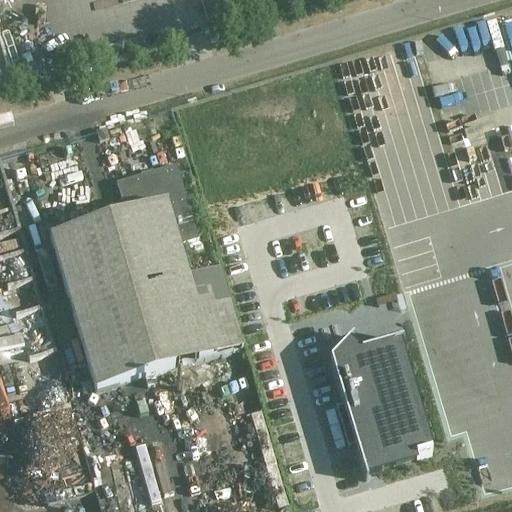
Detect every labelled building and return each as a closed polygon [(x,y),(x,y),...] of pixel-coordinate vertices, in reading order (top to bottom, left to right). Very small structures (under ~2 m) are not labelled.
[(406,100),(424,99),(423,77),(404,78),(406,100)] [(129,145),(143,140),(135,118),(121,123),(129,145)] [(108,142),(106,132),(95,135),(98,145),(108,142)] [(116,188),(125,220),(49,242),(95,397),(242,353),(219,276),(189,284),(178,248),(197,243),(176,170),(116,188)] [(353,347),(331,371),(345,416),(339,417),(338,416),(337,416),(349,458),(351,458),(350,456),(356,455),(367,490),(368,490),(366,482),(381,478),(383,482),(384,482),(382,477),(417,467),(417,469),(433,464),(432,461),(429,462),(396,353),(404,351),(403,349),(363,361),(351,351),(354,348),(353,347)]
